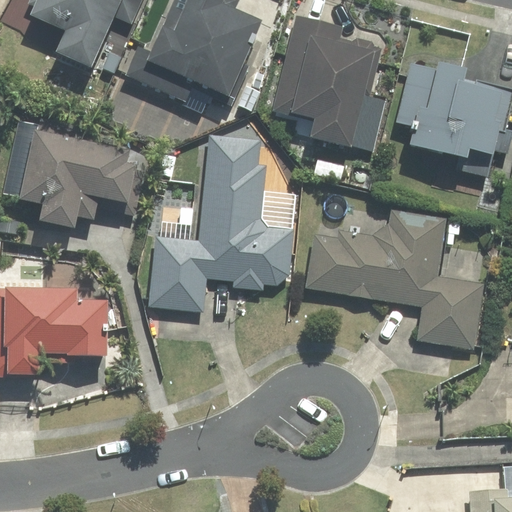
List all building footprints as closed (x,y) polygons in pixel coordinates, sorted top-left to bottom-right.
[(101,67),(127,0),(44,0),(39,16),(72,29),(63,52),(101,67)] [(229,0),(180,0),(157,52),(146,47),(131,79),(207,114),(219,88),(236,95),(271,21),(229,1),(229,0)] [(277,106),(325,118),(319,141),(369,154),(383,98),(372,95),(384,48),(345,38),(348,28),(300,15),(277,106)] [(511,88),(496,85),(433,69),(413,64),(399,122),(418,126),(414,143),(478,159),(480,148),(500,153),(511,103),(511,88)] [(7,195),(51,203),(48,223),(83,230),(85,219),(99,221),(104,198),(136,204),(143,164),(135,163),(137,152),(74,140),(77,123),(45,117),(44,125),(21,120),(7,195)] [(296,244),(285,226),(263,224),(268,165),(263,165),(265,142),(213,137),(204,244),(160,240),(154,308),(208,312),(210,279),(237,281),(236,289),(269,292),(270,286),(280,287),(293,276),(296,244)] [(395,209),(393,222),(369,240),(319,233),(311,287),(425,304),(420,342),(477,350),(487,284),(441,277),(450,217),(395,209)] [(0,376),(50,379),(51,353),(114,355),(116,300),(88,299),(88,290),(0,286),(0,376)] [(477,498),(477,511),(511,511),(511,465),(507,466),(508,488),(477,489),(477,498)]
